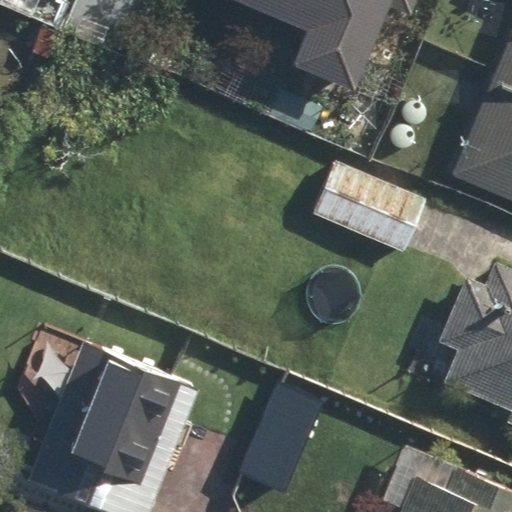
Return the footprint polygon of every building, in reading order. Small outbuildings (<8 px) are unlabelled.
[(272,0),(320,20),(305,54),(363,80),(397,0),(272,0)] [(511,36),(457,171),(511,193),(511,36)] [(434,193),(339,154),(316,210),(410,249),(434,193)] [(511,259),(503,256),(493,279),(472,270),(445,337),(465,345),(452,377),(511,401),(511,259)] [(157,357),(90,336),(49,437),(70,445),(54,484),(122,511),(156,511),(208,384),(157,357)] [(325,397),(286,382),(250,471),(289,487),(325,397)] [(422,471),(404,511),(511,511),(511,478),(464,460),(454,484),(422,471)]
